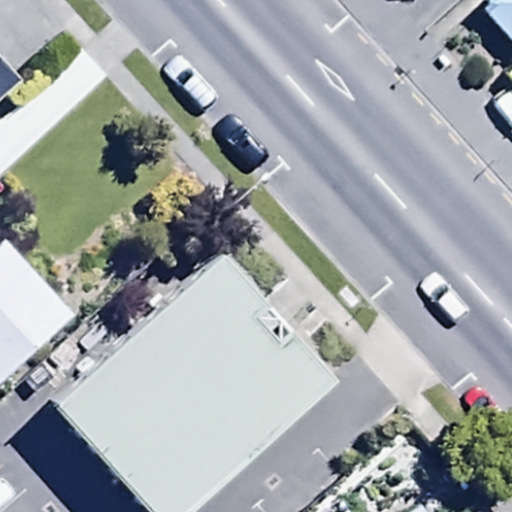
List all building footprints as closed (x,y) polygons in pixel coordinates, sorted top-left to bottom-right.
[(511,0),(484,0),(474,10),(511,51),(511,0)] [(0,88),(9,81),(0,70),(0,88)] [(161,511),(323,365),(288,327),(306,310),(280,282),(262,298),(210,241),(40,397),(144,511),(161,511)] [(0,250),(0,376),(63,315),(0,250)] [(449,511),(459,504),(396,433),(306,511),(449,511)]
